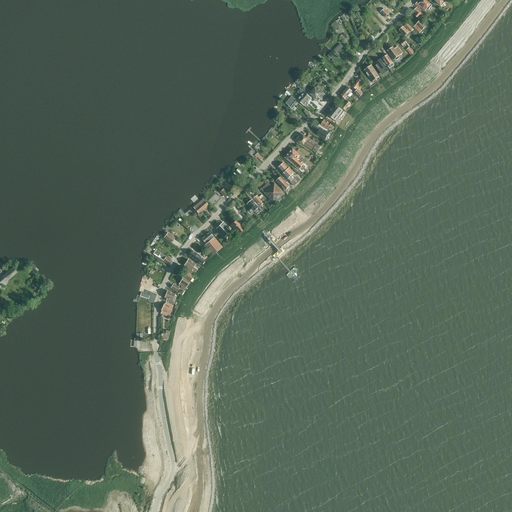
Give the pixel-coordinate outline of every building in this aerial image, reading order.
[(432,5),(426,0),(422,0),(420,2),(418,1),(415,4),(420,8),(421,7),(425,11),(426,10),(429,11),(428,10),(432,5)] [(418,18),(423,12),(417,7),(414,11),(417,13),(415,15),(418,18)] [(386,18),(390,14),(384,9),(380,12),(386,18)] [(420,33),(426,26),(421,20),(414,27),(420,33)] [(362,26),(359,23),(358,25),(361,27),(359,30),(360,30),(359,31),(360,33),(361,31),(368,37),(371,33),(363,26),(362,26)] [(414,29),(408,23),(404,27),(404,26),(400,30),(407,37),(411,34),(409,32),(410,31),(411,32),(414,29)] [(424,42),(418,37),(415,40),(421,45),(424,42)] [(387,53),(379,42),(377,43),(383,52),(385,54),(385,53),(386,54),(387,53)] [(341,43),(328,56),(331,59),(344,46),(341,43)] [(394,47),(389,50),(395,59),(396,58),(397,59),(398,59),(400,58),(400,57),(399,55),(403,52),(399,46),(396,49),(394,47)] [(383,58),(390,68),(392,67),(395,65),(388,55),(383,58)] [(382,59),(376,63),(377,65),(376,66),(382,74),(389,70),(387,67),(388,66),(382,59)] [(365,70),(364,70),(369,77),(372,81),(379,76),(376,71),(372,66),(372,65),(367,68),(365,70)] [(359,79),(353,87),(355,88),(356,89),(357,88),(358,89),(359,89),(361,86),(364,83),(365,81),(362,76),(360,80),(359,79)] [(347,87),(341,94),(346,99),(348,96),(350,97),(353,94),(351,92),(352,91),(347,87)] [(301,95),(297,99),(305,106),(312,98),(304,91),(301,88),(298,92),(301,95)] [(319,91),(315,88),(310,94),(317,99),(319,97),(322,100),(326,95),(320,90),(319,91)] [(355,88),(354,89),(356,91),(355,92),(360,97),(363,94),(359,89),(358,89),(357,88),(356,89),(355,88)] [(346,110),(351,104),(345,98),(342,103),(343,104),(342,106),(346,110)] [(293,109),(299,101),(295,99),(293,102),(291,100),(287,104),(293,109)] [(331,111),(328,115),(335,120),(343,110),(337,106),(333,112),(331,111)] [(333,129),(336,125),(332,123),(331,124),(325,119),(321,125),(328,129),(329,127),(333,129)] [(315,124),(313,128),(319,132),(317,135),(326,140),(330,133),(326,130),(315,124)] [(317,153),(321,147),(300,133),(296,139),(317,153)] [(293,148),(286,157),(303,172),(308,166),(303,161),(305,159),(301,155),(293,148)] [(289,168),(284,163),(279,168),(284,173),(283,174),(288,179),(295,173),(290,168),(289,168)] [(281,176),(277,181),(286,190),(290,186),(289,184),(290,183),(288,182),(287,183),(281,176)] [(269,182),(261,189),(274,203),(285,193),(275,183),(272,185),(269,182)] [(226,197),(229,193),(224,188),(221,192),(226,197)] [(214,203),(219,198),(216,194),(210,199),(214,203)] [(261,206),(264,203),(258,195),(254,198),(261,206)] [(199,214),(205,209),(204,208),(208,204),(204,199),(200,202),(201,204),(195,209),(199,214)] [(259,207),(252,200),(248,203),(247,204),(250,207),(247,210),(250,214),(255,211),(258,214),(260,212),(258,209),(259,207)] [(239,234),(245,229),(237,220),(231,225),(239,234)] [(223,222),(217,228),(225,237),(230,232),(226,228),(228,226),(223,222)] [(209,242),(215,237),(210,232),(201,238),(206,243),(209,241),(209,242)] [(172,243),(175,238),(168,233),(164,237),(172,243)] [(215,237),(209,242),(205,245),(213,255),(222,247),(215,237)] [(157,249),(154,254),(158,257),(164,261),(164,260),(169,264),(172,261),(167,257),(167,258),(161,253),(157,249)] [(193,251),(189,256),(202,266),(206,261),(193,251)] [(192,273),(193,271),(192,270),(196,264),(189,259),(185,265),(187,267),(186,269),(192,273)] [(7,278),(17,270),(14,266),(3,275),(0,281),(0,282),(5,284),(7,278)] [(191,280),(194,276),(188,272),(184,277),(190,281),(191,280)] [(182,286),(181,287),(181,288),(184,290),(184,289),(185,288),(186,289),(190,282),(184,278),(179,284),(182,286)] [(176,304),(177,302),(173,300),(176,294),(168,291),(165,297),(168,298),(167,300),(176,304)] [(168,317),(173,308),(165,304),(162,310),(163,311),(161,313),(168,317)] [(166,331),(166,333),(162,334),(162,340),(167,340),(168,340),(170,331),(166,331)]
